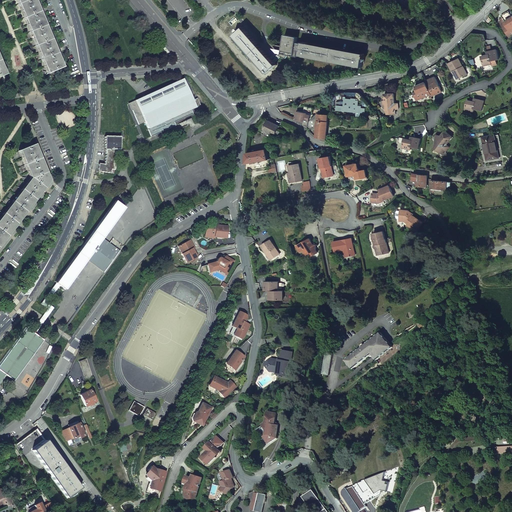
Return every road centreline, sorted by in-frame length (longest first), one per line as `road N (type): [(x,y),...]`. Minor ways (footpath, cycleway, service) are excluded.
road 1 (residential): [(0,436),(39,402),(141,253),(201,215)]
road 2 (tertiary): [(494,0),(426,60),(264,100)]
road 3 (tertiary): [(90,96),(75,202),(35,284)]
road 4 (residential): [(36,106),(64,177),(0,265)]
road 5 (residential): [(245,392),(258,326),(238,219)]
road 6 (residential): [(386,168),(453,240),(511,249)]
road 7 (residential): [(245,392),(179,459),(162,511)]
road 8 (residential): [(350,223),(353,201),(332,195),(238,219)]
road 9 (residential): [(264,100),(315,139),(386,168)]
road 10 (unknown): [(110,511),(31,410)]
road 11 (residential): [(386,168),(463,180),(511,176)]
road 12 (residential): [(339,511),(305,461),(249,481)]
